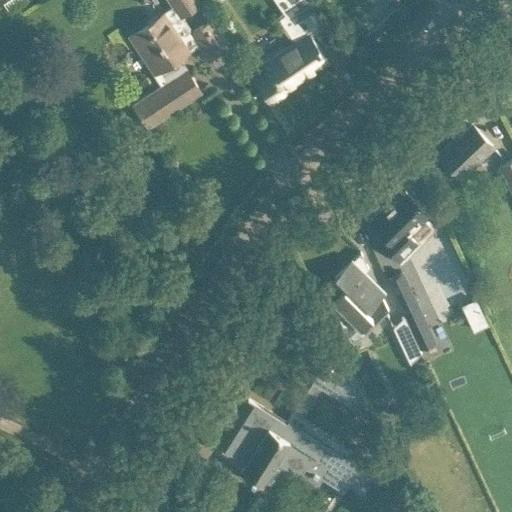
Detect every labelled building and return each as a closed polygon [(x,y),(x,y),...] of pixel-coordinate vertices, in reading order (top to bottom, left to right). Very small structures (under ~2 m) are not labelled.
[(226,42),(210,18),(192,30),(181,15),(201,2),(200,0),(167,0),(171,5),(129,33),(163,83),(133,103),(147,125),(200,90),(178,56),(198,42),(206,55),(226,42)] [(279,17),(295,41),(263,62),(271,74),(257,83),(269,102),(285,91),(283,87),(326,58),(290,4),(295,0),(275,0),(284,13),(279,17)] [(511,44),(499,56),(511,69),(511,44)] [(0,130),(0,145),(8,160),(22,152),(34,145),(19,119),(7,126),(0,130)] [(461,175),(493,144),(471,122),(451,142),(449,140),(437,152),(461,175)] [(362,145),(371,137),(365,131),(357,140),(362,145)] [(511,157),(498,165),(511,190),(511,157)] [(382,206),(369,219),(383,233),(378,238),(398,259),(416,241),(409,233),(429,214),(419,204),(405,189),(385,209),(382,206)] [(385,289),(366,270),(368,267),(360,250),(324,287),(342,327),(349,320),(362,334),(388,308),(381,293),(385,289)] [(401,271),(387,277),(399,304),(400,304),(405,315),(404,315),(418,346),(429,341),(432,339),(412,298),(414,297),(401,271)] [(419,351),(417,346),(418,346),(404,315),(392,325),(409,361),(419,351)] [(368,404),(336,342),(312,381),(363,413),(368,404)] [(261,483),(275,460),(299,475),(304,466),(340,489),(347,478),(357,485),(371,462),(292,412),(286,421),(254,401),(224,449),(244,462),(239,470),(261,483)]
